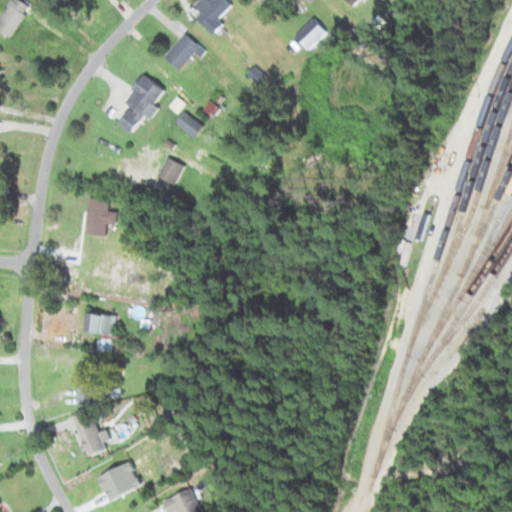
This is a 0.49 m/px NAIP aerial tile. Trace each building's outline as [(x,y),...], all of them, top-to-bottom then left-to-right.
[(0,28),(14,38),(35,8),(24,0),(16,0),(0,23),(0,28)] [(220,0),(221,0),(220,0),(207,0),(200,7),(206,12),(200,17),(218,35),(227,26),(222,20),(236,7),(229,0),(220,0)] [(169,57),(184,71),(206,48),(191,34),(169,57)] [(139,135),(171,91),(149,75),(129,102),(136,107),(124,124),(139,135)] [(201,138),(208,126),(188,114),(181,126),(201,138)] [(189,167),(173,157),(162,176),(179,186),(189,167)] [(113,201),(93,198),(89,235),(109,237),(113,201)] [(89,333),(105,334),(104,348),(117,348),(119,315),(90,314),(89,333)] [(83,405),(99,405),(99,369),(83,369),(83,405)] [(93,458),(111,452),(102,422),(83,428),(93,458)] [(207,511),(196,489),(168,503),(172,511),(207,511)]
